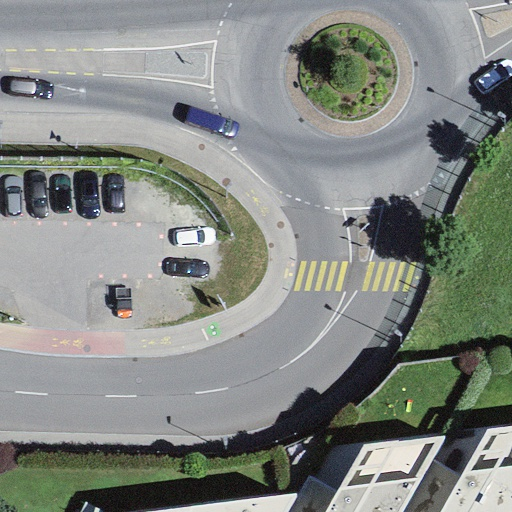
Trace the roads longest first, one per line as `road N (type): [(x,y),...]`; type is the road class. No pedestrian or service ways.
road 1 (tertiary): [(0,387),(153,394),(227,382),(307,352),(338,313),(351,275),(353,186)]
road 2 (secondary): [(231,78),(0,72)]
road 3 (secondary): [(353,186),(383,178),(429,137),(442,109),(441,48)]
road 4 (secondary): [(231,78),(254,146),(282,171),(316,185),(353,186)]
